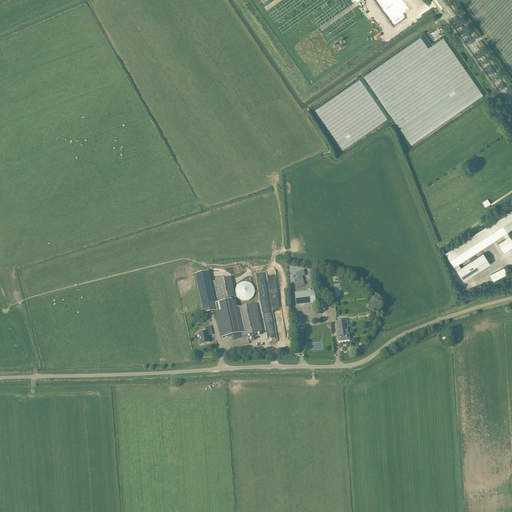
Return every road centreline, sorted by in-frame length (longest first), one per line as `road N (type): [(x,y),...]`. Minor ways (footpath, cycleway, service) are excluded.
road 1 (unclassified): [(0,377),(350,365),(411,330),(511,298)]
road 2 (tertiary): [(511,102),(439,0)]
